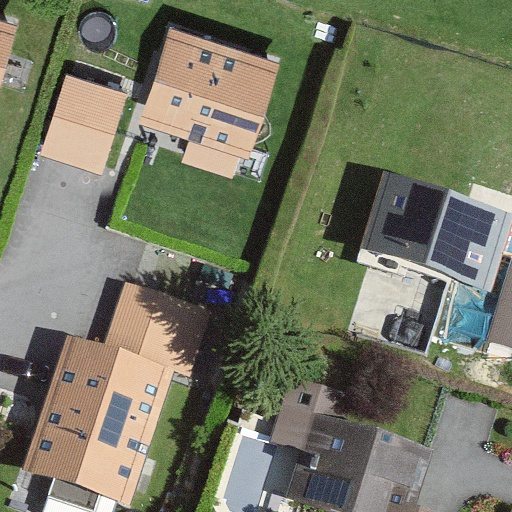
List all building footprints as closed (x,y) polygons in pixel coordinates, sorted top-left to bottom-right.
[(0,78),(17,19),(0,14),(0,78)] [(279,58),(170,23),(139,118),(248,153),(279,58)] [(44,147),(109,163),(129,82),(64,66),(44,147)] [(511,252),(511,221),(391,187),(370,260),(499,297),(511,252)] [(194,375),(215,312),(125,282),(104,346),(194,375)] [(511,288),(494,347),(511,352),(511,288)] [(173,378),(68,342),(23,476),(128,511),(173,378)] [(417,511),(434,454),(313,419),(287,507),(303,511),(417,511)]
